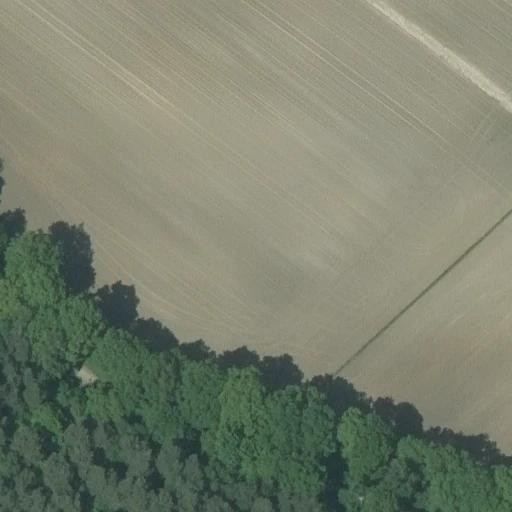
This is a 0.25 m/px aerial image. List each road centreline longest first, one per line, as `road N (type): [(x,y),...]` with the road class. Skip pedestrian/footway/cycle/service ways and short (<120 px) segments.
road 1 (track): [(77,373),(152,416),(385,511)]
road 2 (track): [(0,277),(77,373)]
